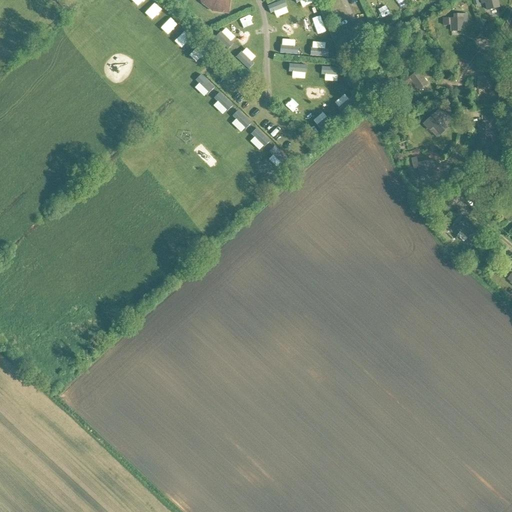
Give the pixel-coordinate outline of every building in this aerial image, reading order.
[(199,0),(201,5),(212,13),(229,15),(229,0),(199,0)] [(287,0),(283,0),(270,4),(273,12),(277,11),(279,17),(292,12),(287,0)] [(480,0),(481,4),(485,3),(487,11),(499,8),(496,0),(480,0)] [(155,19),(164,9),(157,2),(148,12),(155,19)] [(467,26),(467,15),(463,15),(463,19),(445,19),(445,26),(451,26),(451,32),(463,31),(463,26),(467,26)] [(163,27),(171,34),(180,24),(172,17),(163,27)] [(232,41),(238,36),(229,27),(224,32),(232,41)] [(184,47),(193,38),(187,31),(177,40),(184,47)] [(284,53),(301,53),(301,47),(297,47),(297,39),(284,39),(284,53)] [(314,55),(331,56),(332,50),(327,50),(327,41),(314,41),(314,55)] [(201,45),(192,54),(199,61),(208,53),(201,45)] [(253,67),(260,54),(246,46),(239,59),(253,67)] [(291,63),(290,71),(296,71),(295,78),(310,78),(310,63),(291,63)] [(325,66),(324,74),(328,75),(328,81),(341,81),(342,66),(325,66)] [(417,92),(427,84),(423,79),(426,77),(421,70),(408,79),(410,82),(408,84),(414,93),(416,91),(417,92)] [(205,73),(198,80),(202,83),(198,87),(208,97),(218,87),(205,73)] [(478,90),(490,90),(490,81),(493,81),(493,73),(489,74),(490,77),(477,77),(478,90)] [(224,91),(218,96),(221,100),(217,105),(226,115),(237,105),(224,91)] [(345,111),(355,103),(347,94),(338,101),(345,111)] [(427,109),(432,114),(438,109),(433,104),(427,109)] [(236,115),(239,119),(235,122),(245,133),(255,123),(242,109),(236,115)] [(423,125),(429,132),(433,129),(440,136),(448,128),(444,123),(448,119),(439,110),(423,125)] [(321,125),(331,116),(326,111),(316,119),(321,125)] [(332,117),(321,125),(326,131),(336,123),(332,117)] [(491,132),(490,125),(478,126),(479,139),(491,138),(492,145),(497,144),(496,132),(491,132)] [(259,127),(254,133),(257,136),(253,141),(263,150),(273,140),(259,127)] [(272,151),(275,154),(272,158),(281,168),(291,158),(278,145),(272,151)] [(416,158),(411,159),(414,170),(418,169),(419,176),(432,174),(431,169),(435,168),(433,161),(417,164),(416,158)] [(481,234),(470,224),(472,223),(465,217),(456,229),(453,226),(451,229),(457,234),(459,231),(473,243),(481,234)] [(440,222),(435,228),(441,233),(446,227),(440,222)]
